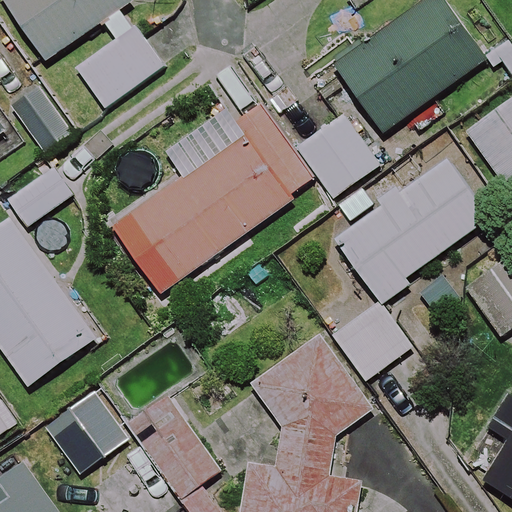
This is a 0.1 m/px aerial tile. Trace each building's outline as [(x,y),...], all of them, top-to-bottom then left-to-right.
[(132,0),(0,0),(0,3),(51,67),(104,25),(116,41),(76,73),(107,112),(165,67),(120,10),(133,0),(132,0)] [(420,109),(430,124),(446,113),(436,98),(487,63),(442,0),(431,0),(335,67),(383,136),(420,109)] [(70,140),(41,91),(15,106),(44,155),(70,140)] [(511,182),(511,95),(467,130),(509,185),(511,182)] [(240,131),(224,110),(172,147),(188,169),(124,214),(175,286),(317,184),(266,113),(240,131)] [(381,168),(345,117),(299,150),(335,200),(381,168)] [(339,242),(381,300),(385,306),(414,285),(409,280),(490,221),(448,163),(339,242)] [(73,197),(53,171),(10,204),(29,230),(73,197)] [(99,340),(13,221),(0,229),(0,344),(32,389),(99,340)] [(511,330),(511,255),(510,252),(464,285),(503,338),(511,330)] [(414,350),(381,305),(335,338),(368,384),(414,350)] [(359,511),(364,473),(333,471),(335,445),(377,414),(320,337),(254,386),(284,425),(280,466),(245,463),(240,511),(359,511)] [(222,511),(204,484),(217,476),(165,399),(148,411),(130,423),(190,511),(222,511)] [(511,399),(489,431),(510,444),(485,482),(511,499),(511,399)] [(58,511),(26,465),(0,483),(0,511),(58,511)]
